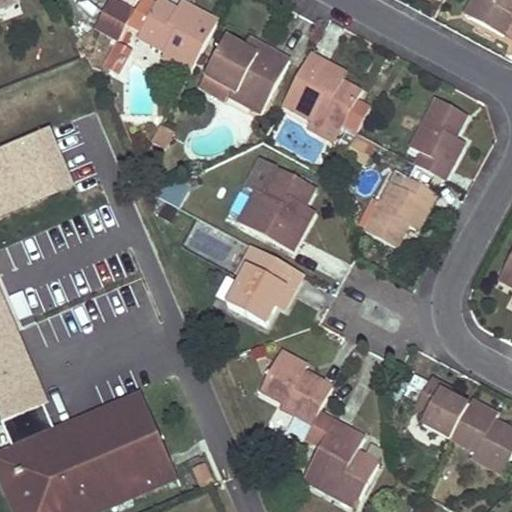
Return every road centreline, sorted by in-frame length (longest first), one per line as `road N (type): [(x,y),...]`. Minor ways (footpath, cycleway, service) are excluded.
road 1 (residential): [(361,0),(511,77)]
road 2 (residential): [(443,314),(511,171)]
